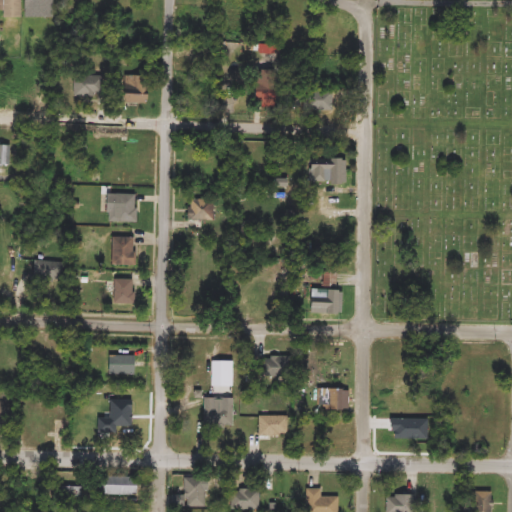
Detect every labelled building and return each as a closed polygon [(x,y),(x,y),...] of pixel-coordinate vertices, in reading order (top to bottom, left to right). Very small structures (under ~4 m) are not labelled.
[(2,20),(2,0),(20,0),(20,19),(2,20)] [(23,0),(53,0),(53,18),(23,18),(23,0)] [(129,86),(129,75),(144,75),(144,104),(116,104),(116,86),(129,86)] [(72,98),(72,76),(97,76),(97,98),(72,98)] [(334,111),(305,112),(304,93),(334,92),(334,111)] [(0,166),(0,147),(10,147),(11,166),(0,166)] [(344,183),(310,183),(310,159),(344,159),(344,183)] [(103,223),(103,195),(135,195),(135,223),(103,223)] [(217,220),(186,220),(186,199),(217,199),(217,220)] [(132,266),(107,266),(107,238),(133,238),(132,266)] [(33,262),(56,262),(56,281),(33,281),(33,262)] [(132,305),(111,305),(111,280),(132,280),(132,305)] [(340,290),(340,315),(307,315),(307,290),(340,290)] [(105,374),(105,356),(134,356),(134,374),(105,374)] [(291,377),(262,377),(262,358),(291,358),(291,377)] [(345,390),(345,410),(316,410),(316,390),(345,390)] [(231,428),(202,428),(202,408),(231,408),(231,428)] [(257,437),(257,417),(286,417),(286,437),(257,437)] [(135,495),(99,495),(99,477),(135,477),(135,495)] [(182,507),(182,479),(204,479),(204,507),(182,507)] [(259,489),(259,510),(230,510),(230,489),(259,489)] [(305,511),(305,489),(320,489),(320,497),(338,497),(338,511),(305,511)] [(492,492),(492,511),(472,511),(472,492),(492,492)] [(385,511),(385,495),(415,495),(415,511),(385,511)]
